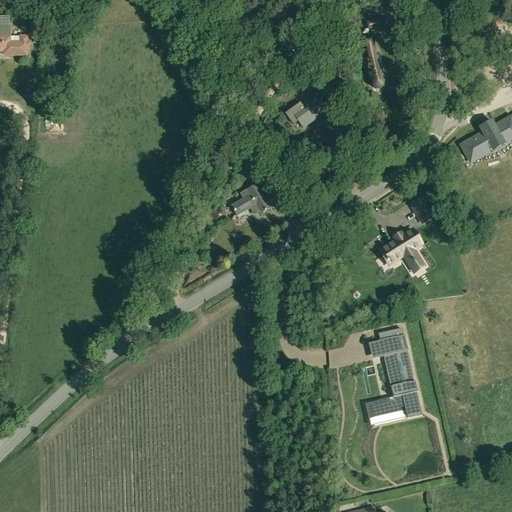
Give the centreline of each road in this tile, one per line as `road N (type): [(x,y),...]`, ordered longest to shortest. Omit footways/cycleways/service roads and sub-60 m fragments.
road 1 (unclassified): [(0,451),(122,347),(402,173),(440,122)]
road 2 (track): [(122,347),(134,277),(216,93),(216,38),(194,0)]
road 3 (track): [(170,315),(287,20),(285,0)]
road 4 (track): [(0,356),(23,147),(18,109),(0,103)]
road 5 (unclassified): [(440,122),(434,0)]
